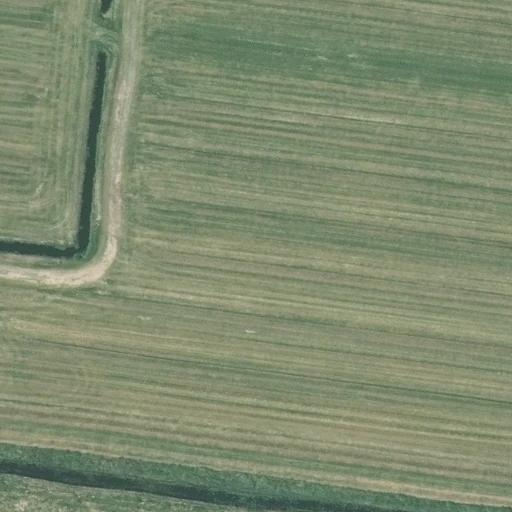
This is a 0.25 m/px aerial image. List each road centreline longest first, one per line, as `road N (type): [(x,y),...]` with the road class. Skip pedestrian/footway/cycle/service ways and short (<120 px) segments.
road 1 (track): [(125,68),(174,43),(511,84)]
road 2 (track): [(0,271),(75,277),(105,245),(132,0)]
